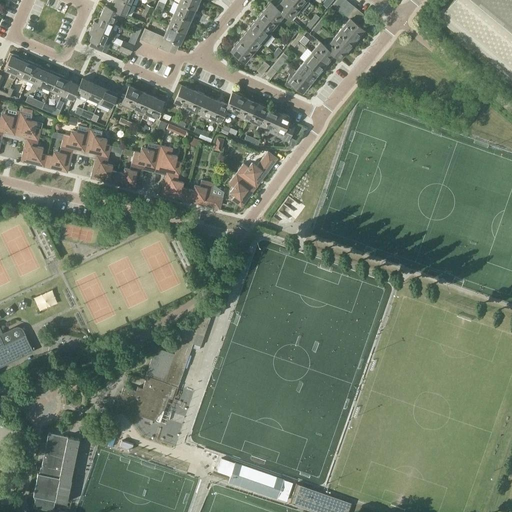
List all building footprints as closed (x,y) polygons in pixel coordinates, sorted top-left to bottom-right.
[(119,12),(126,15),(132,4),(123,0),(116,0),(112,8),(112,9),(119,12)] [(159,0),(159,1),(157,6),(163,9),(165,4),(166,0),(159,0)] [(179,0),(179,2),(195,9),(196,10),(199,3),(198,3),(199,0),(179,0)] [(284,13),(290,18),(298,8),(288,0),(279,0),(278,2),(279,2),(276,6),(284,13)] [(288,0),(298,8),(305,0),(288,0)] [(336,0),(333,4),(337,8),(344,0),(336,0)] [(346,0),(344,0),(337,8),(342,12),(350,3),(346,0)] [(511,79),(511,0),(452,0),(438,18),(511,79)] [(276,23),(284,13),(276,6),(270,1),(262,11),(276,23)] [(193,14),(195,9),(179,2),(174,14),(190,21),(191,21),(194,15),(193,14)] [(350,3),(342,12),(347,16),(354,7),(350,3)] [(114,23),(119,12),(112,9),(112,8),(105,5),(100,17),(114,23)] [(351,20),(359,11),(354,7),(347,16),(349,18),(351,20)] [(276,23),(262,11),(255,20),(269,32),(276,23)] [(351,20),(356,23),(363,14),(359,11),(351,20)] [(174,14),(169,25),(185,32),(186,32),(189,26),(188,26),(190,21),(174,14)] [(94,21),(92,27),(114,37),(117,32),(112,30),(114,23),(100,17),(97,23),(94,21)] [(349,18),(341,27),(356,39),(363,29),(356,23),(351,20),(349,18)] [(309,27),(314,22),(311,19),(306,25),(309,27)] [(255,20),(247,30),(261,42),(269,32),(255,20)] [(316,32),(320,26),(317,23),(312,29),(316,32)] [(169,25),(164,37),(168,38),(173,41),(180,44),(180,43),(181,44),(184,37),(183,37),(185,32),(169,25)] [(112,42),(114,37),(92,27),(89,32),(92,34),(90,40),(96,42),(96,43),(97,44),(96,46),(95,48),(101,51),(101,50),(100,50),(102,45),(104,46),(107,39),(112,42)] [(356,39),(341,27),(333,37),(348,49),(356,39)] [(140,39),(146,42),(151,31),(145,28),(140,39)] [(261,42),(247,30),(239,40),(253,52),(261,42)] [(133,31),(128,43),(134,46),(137,39),(139,34),(133,31)] [(146,42),(152,44),(157,33),(151,31),(146,42)] [(300,32),(295,38),(298,41),(303,35),(300,32)] [(152,44),(157,47),(162,36),(157,33),(152,44)] [(289,33),(285,39),(288,42),(293,36),(289,33)] [(168,38),(164,37),(162,36),(157,47),(163,49),(168,38)] [(340,59),(348,49),(333,37),(325,46),(334,53),(333,54),(340,59)] [(169,52),(173,41),(168,38),(163,49),(169,52)] [(294,46),(298,41),(295,38),(290,44),(294,46)] [(233,45),(234,46),(231,50),(239,56),(245,61),(253,52),(239,40),(238,41),(237,40),(233,45)] [(119,49),(130,54),(134,46),(128,43),(122,41),(119,49)] [(320,41),(312,51),(320,58),(326,63),(333,54),(334,53),(325,46),(320,41)] [(304,61),(318,72),(326,63),(320,58),(312,51),(304,61)] [(272,61),(277,55),(274,52),(269,58),(272,61)] [(16,74),(23,60),(18,58),(19,57),(10,53),(6,61),(8,62),(5,69),(11,72),(9,78),(14,80),(16,74)] [(283,53),(279,57),(284,61),(288,57),(283,53)] [(276,70),(284,61),(279,57),(271,66),(276,70)] [(34,65),(23,60),(16,74),(28,79),(34,65)] [(269,65),(264,61),(257,71),(261,75),(269,65)] [(304,61),(296,70),(310,82),(318,72),(304,61)] [(37,89),(39,84),(45,70),(34,65),(28,79),(34,82),(32,87),(37,89)] [(290,88),(293,85),(302,92),(310,82),(296,70),(290,66),(286,71),(289,73),(284,85),(290,88)] [(44,87),(50,89),(57,75),(45,70),(39,84),(37,89),(40,90),(43,89),(44,87)] [(61,94),(62,95),(68,80),(57,75),(50,89),(56,92),(53,98),(59,100),(61,94)] [(82,78),(79,85),(76,92),(88,97),(91,89),(94,83),(82,78)] [(73,100),(76,92),(79,85),(68,80),(62,95),(73,100)] [(104,93),(105,88),(107,85),(95,80),(94,83),(91,89),(88,97),(99,103),(104,93)] [(118,90),(107,85),(105,88),(104,93),(99,103),(111,108),(117,94),(117,93),(118,90)] [(132,110),(133,107),(140,90),(129,85),(123,99),(120,98),(117,106),(122,109),(123,106),(132,110)] [(174,101),(185,106),(192,90),(181,85),(174,101)] [(143,115),(144,112),(152,95),(140,90),(133,107),(138,109),(137,112),(143,115)] [(192,90),(185,106),(183,111),(186,113),(189,112),(191,108),(197,111),(204,95),(204,94),(204,93),(198,91),(197,92),(192,90)] [(226,109),(237,114),(244,97),(232,92),(227,105),(226,109)] [(163,101),(152,95),(144,112),(143,115),(142,118),(146,120),(149,114),(156,117),(157,115),(160,116),(162,112),(159,111),(163,101)] [(197,111),(208,116),(216,100),(204,95),(197,111)] [(237,114),(248,119),(256,102),(244,97),(237,114)] [(220,121),(226,109),(227,105),(216,100),(208,116),(220,121)] [(248,119),(260,124),(267,107),(256,102),(248,119)] [(271,109),(267,107),(260,124),(271,129),(279,112),(278,112),(278,111),(272,108),(271,109)] [(2,135),(14,138),(20,111),(8,108),(7,113),(0,112),(0,113),(0,131),(3,132),(2,135)] [(20,111),(14,138),(25,141),(26,138),(38,141),(40,133),(41,128),(42,122),(31,119),(32,114),(20,111)] [(283,114),(279,112),(271,129),(270,132),(288,140),(295,126),(287,122),(289,117),(289,116),(283,113),(283,114)] [(177,133),(179,128),(168,123),(166,128),(177,133)] [(84,155),(90,128),(78,125),(77,130),(70,129),(69,135),(64,134),(61,146),(73,149),(72,152),(84,155)] [(96,155),(108,157),(110,150),(111,145),(106,144),(107,138),(101,136),(102,131),(90,128),(84,155),(95,158),(96,155)] [(193,137),(190,143),(195,146),(198,139),(193,137)] [(217,137),(215,146),(221,148),(223,139),(217,137)] [(26,138),(25,141),(20,161),(44,167),(47,154),(42,153),(43,147),(37,145),(38,141),(26,138)] [(141,146),(139,152),(134,151),(131,163),(143,166),(143,169),(154,172),(160,145),(148,142),(147,147),(141,146)] [(166,172),(178,175),(181,162),(176,161),(177,155),(171,153),(172,148),(160,145),(154,172),(165,175),(166,172)] [(47,154),(44,167),(67,172),(72,152),(73,149),(61,146),(60,151),(53,149),(52,156),(47,154)] [(243,163),(236,172),(256,187),(277,158),(267,151),(257,165),(252,161),(248,166),(243,163)] [(114,184),(117,171),(112,170),(113,164),(107,162),(108,157),(96,155),(95,158),(90,178),(114,184)] [(143,166),(131,163),(130,168),(124,166),(122,173),(117,171),(114,184),(138,190),(143,169),(143,166)] [(185,201),(187,188),(182,187),(184,181),(177,179),(178,175),(166,172),(165,175),(160,195),(185,201)] [(241,207),(256,187),(236,172),(228,183),(233,186),(229,191),(234,195),(231,199),(241,207)] [(194,183),(192,189),(187,188),(185,201),(208,206),(211,194),(213,182),(201,179),(200,185),(194,183)] [(223,197),(211,194),(208,206),(220,209),(223,197)] [(184,328),(182,333),(174,354),(155,347),(144,379),(145,379),(142,388),(137,387),(136,390),(124,386),(121,394),(122,394),(120,400),(119,399),(116,407),(137,414),(160,422),(162,417),(165,419),(168,411),(164,409),(169,397),(172,398),(176,386),(177,387),(193,343),(200,345),(204,335),(210,317),(199,313),(192,331),(184,328)] [(0,366),(33,351),(25,334),(23,330),(22,328),(20,326),(17,326),(14,327),(2,332),(0,327),(0,366)] [(48,432),(40,474),(38,473),(33,496),(35,496),(33,507),(53,511),(55,500),(67,503),(71,479),(79,439),(48,432)] [(229,481),(276,497),(282,478),(224,458),(222,464),(233,468),(229,481)] [(292,482),(283,479),(277,497),(286,501),(292,482)] [(348,511),(352,503),(296,483),(290,502),(317,511),(348,511)]
